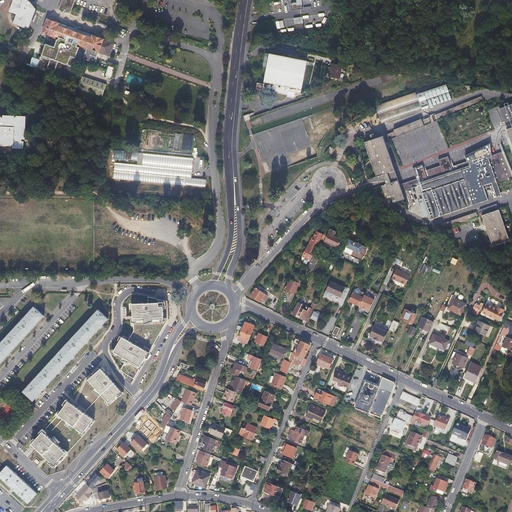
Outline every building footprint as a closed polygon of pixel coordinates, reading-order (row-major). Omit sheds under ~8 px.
[(14,0),(10,11),(17,14),(14,23),(24,26),(26,23),(30,24),(34,13),(33,7),(27,5),(28,0),(14,0)] [(62,0),(60,6),(70,10),(73,0),(62,0)] [(107,52),(111,42),(93,36),(94,34),(60,21),(61,20),(48,15),(42,32),(53,36),(53,37),(57,39),(72,44),(79,47),(87,49),(85,55),(95,58),(98,49),(107,52)] [(72,44),(57,39),(54,46),(45,43),(41,56),(41,57),(43,58),(43,56),(44,57),(44,58),(46,59),(46,58),(49,59),(46,67),(54,69),(57,60),(60,61),(62,57),(60,56),(62,51),(60,51),(61,49),(65,50),(64,51),(69,52),(72,44)] [(62,57),(60,61),(73,65),(79,47),(72,44),(69,52),(64,51),(65,50),(61,49),(60,51),(62,51),(60,56),(62,57)] [(306,63),(271,56),(265,85),(259,85),(258,90),(289,95),(289,92),(300,94),(306,63)] [(108,65),(105,74),(112,77),(115,67),(108,65)] [(329,80),(339,82),(341,68),(331,67),(329,80)] [(148,79),(130,72),(126,82),(144,89),(148,79)] [(82,76),(78,89),(102,97),(106,84),(82,76)] [(379,125),(449,100),(444,86),(415,97),(414,94),(373,107),(379,125)] [(479,96),(467,101),(469,107),(481,102),(479,96)] [(469,107),(467,101),(419,121),(418,120),(391,131),(391,133),(384,136),(387,141),(469,107)] [(511,105),(511,103),(497,108),(503,122),(511,118),(511,105)] [(23,140),(24,117),(1,116),(1,120),(0,120),(0,145),(12,146),(12,148),(22,149),(23,142),(20,142),(20,140),(23,140)] [(466,162),(450,167),(446,157),(436,160),(438,166),(423,172),(421,166),(411,169),(415,180),(416,184),(421,199),(418,200),(424,217),(427,216),(429,221),(487,200),(481,184),(489,182),(495,197),(500,195),(499,192),(511,186),(511,125),(504,129),(511,151),(511,174),(503,153),(490,157),(488,143),(463,156),(466,162)] [(400,193),(398,186),(381,137),(362,144),(374,178),(381,176),(384,185),(379,187),(383,199),(393,195),(395,203),(403,200),(400,193)] [(138,152),(113,150),(112,159),(137,161),(138,152)] [(115,163),(113,179),(206,188),(207,179),(192,178),(193,159),(143,154),(142,165),(115,163)] [(416,184),(415,180),(398,186),(400,193),(411,188),(410,186),(416,184)] [(495,203),(479,209),(492,246),(509,240),(495,203)] [(477,218),(475,212),(444,223),(446,229),(477,218)] [(324,234),(323,235),(321,239),(332,245),(332,247),(335,248),(336,247),(338,248),(342,239),(334,235),(336,232),(329,229),(327,235),(324,234)] [(321,239),(323,235),(316,232),(312,239),(309,246),(308,246),(307,245),(302,256),(307,258),(307,257),(311,259),(316,248),(317,248),(321,239)] [(350,239),(344,251),(353,255),(353,257),(362,260),(364,256),(365,257),(366,253),(365,252),(367,248),(357,243),(357,244),(353,242),(353,241),(350,239)] [(314,253),(308,267),(309,268),(308,272),(311,273),(320,256),(314,253)] [(410,275),(396,269),(391,278),(399,282),(405,285),(410,275)] [(286,285),(287,285),(286,289),(295,293),(301,279),(291,274),(286,285)] [(346,289),(330,282),(326,292),(341,299),(346,289)] [(264,300),(267,295),(255,287),(251,295),(260,301),(262,298),(264,300)] [(349,300),(360,305),(363,297),(358,294),(358,293),(357,292),(357,291),(354,289),(349,300)] [(363,297),(360,305),(362,307),(363,308),(366,309),(367,309),(370,310),(374,299),(364,295),(363,297)] [(124,372),(134,378),(167,319),(166,302),(158,298),(147,296),(147,303),(132,303),(133,331),(128,340),(122,337),(113,351),(126,359),(121,369),(122,371),(124,372)] [(453,298),(447,310),(460,316),(466,304),(453,298)] [(474,307),(480,310),(484,303),(481,301),(479,305),(476,303),(474,307)] [(292,315),(308,322),(313,310),(298,303),(292,315)] [(505,310),(498,307),(498,308),(487,303),(483,312),(501,320),(505,310)] [(0,363),(43,316),(34,308),(0,344),(0,363)] [(417,314),(405,309),(401,318),(412,323),(417,314)] [(33,400),(107,319),(98,311),(24,392),(33,400)] [(422,318),(418,327),(429,332),(434,323),(422,318)] [(393,320),(389,329),(395,332),(399,322),(393,320)] [(478,324),(475,331),(485,336),(490,326),(478,320),(476,324),(478,324)] [(498,343),(504,346),(511,328),(511,322),(508,321),(498,343)] [(246,322),(242,331),(251,335),(255,326),(246,322)] [(383,342),(387,332),(374,326),(370,336),(374,338),(373,339),(378,341),(379,340),(383,342)] [(251,335),(242,331),(238,339),(248,343),(251,335)] [(259,333),(256,341),(264,345),(268,337),(259,333)] [(433,334),(428,344),(444,351),(448,341),(433,334)] [(296,348),(294,352),(296,354),(292,363),(301,367),(302,365),(305,366),(308,359),(305,358),(310,345),(296,338),(294,343),(300,346),(298,349),(296,348)] [(470,347),(472,348),(475,343),(467,339),(465,344),(470,347)] [(274,343),(270,353),(283,359),(288,349),(274,343)] [(467,353),(473,356),(476,350),(472,348),(470,347),(467,353)] [(452,362),(463,367),(468,358),(457,353),(452,362)] [(253,368),(255,365),(259,367),(262,359),(254,356),(252,360),(250,360),(248,366),(253,368)] [(320,357),(316,367),(328,372),(332,362),(320,357)] [(470,378),(469,380),(474,382),(482,367),(471,362),(465,376),(470,378)] [(245,373),(248,367),(236,363),(233,369),(231,368),(230,373),(238,376),(240,371),(245,373)] [(101,368),(88,379),(109,403),(118,394),(119,395),(122,391),(119,388),(101,368)] [(337,370),(334,378),(336,379),(337,382),(336,384),(338,385),(338,384),(344,387),(344,386),(349,388),(353,377),(337,370)] [(281,389),(286,377),(275,373),(274,377),(272,376),(270,376),(268,382),(271,383),(270,385),(281,389)] [(179,374),(177,380),(194,387),(195,386),(203,390),(205,384),(193,379),(193,380),(179,374)] [(393,382),(382,376),(378,388),(365,383),(355,410),(381,419),(394,384),(393,382)] [(232,385),(230,390),(237,393),(240,394),(245,381),(237,377),(234,386),(232,385)] [(188,389),(181,402),(191,406),(197,393),(188,389)] [(223,399),(233,403),(237,393),(230,390),(227,389),(223,399)] [(334,405),(338,397),(319,389),(315,398),(334,405)] [(258,406),(269,410),(275,396),(264,392),(258,406)] [(420,400),(402,392),(398,402),(404,405),(406,401),(411,404),(410,407),(416,410),(420,400)] [(170,409),(175,411),(180,401),(176,399),(170,409)] [(72,403),(68,400),(65,404),(66,405),(58,415),(83,433),(93,420),(84,413),(86,411),(79,405),(77,408),(72,404),(72,403)] [(225,403),(221,413),(229,417),(233,407),(225,403)] [(23,409),(26,412),(31,407),(28,404),(23,409)] [(326,411),(311,405),(305,418),(320,424),(326,411)] [(184,408),(180,419),(189,422),(192,410),(184,408)] [(399,409),(395,418),(404,421),(410,424),(413,419),(413,417),(402,412),(403,410),(399,409)] [(161,425),(166,430),(173,416),(167,411),(163,420),(164,421),(161,425)] [(413,419),(422,423),(423,420),(427,422),(429,418),(418,413),(418,414),(415,413),(413,417),(413,419)] [(277,420),(274,419),(273,420),(264,416),(260,425),(270,429),(272,425),(275,426),(277,420)] [(448,421),(448,419),(445,418),(442,416),(441,418),(437,416),(433,425),(431,429),(437,431),(441,430),(444,431),(445,430),(449,421),(448,421)] [(404,421),(395,418),(390,429),(399,433),(404,421)] [(227,427),(215,423),(211,434),(223,438),(227,427)] [(470,429),(456,423),(452,432),(461,436),(460,439),(466,441),(470,429)] [(238,435),(252,441),(257,428),(246,424),(244,429),(241,428),(238,435)] [(182,430),(173,426),(168,439),(176,442),(179,437),(178,436),(179,433),(180,433),(182,430)] [(290,435),(294,436),(292,440),(296,441),(295,443),(300,444),(300,443),(301,443),(304,435),(308,437),(309,432),(297,427),(295,432),(291,431),(290,435)] [(51,463),(55,466),(58,462),(66,453),(43,432),(32,444),(52,462),(51,463)] [(421,436),(411,432),(406,443),(411,445),(416,448),(421,436)] [(141,449),(147,443),(138,435),(131,443),(139,451),(141,449)] [(216,439),(205,435),(203,441),(207,442),(205,449),(212,451),(216,439)] [(481,444),(491,448),(494,440),(485,435),(481,444)] [(118,451),(125,457),(132,450),(124,443),(118,451)] [(286,445),(282,454),(292,458),(296,449),(286,445)] [(230,447),(227,454),(236,457),(238,453),(233,451),(234,449),(230,447)] [(424,449),(420,459),(427,461),(431,452),(424,449)] [(214,458),(215,455),(200,450),(198,458),(197,461),(200,462),(209,465),(211,461),(208,460),(210,456),(214,458)] [(345,462),(353,466),(358,454),(350,451),(345,462)] [(383,451),(379,463),(387,466),(389,462),(392,463),(395,456),(386,452),(383,451)] [(492,463),(507,469),(511,457),(502,453),(502,454),(497,452),(492,463)] [(433,453),(427,468),(434,471),(440,456),(433,453)] [(448,454),(445,461),(454,465),(457,458),(448,454)] [(417,465),(418,461),(415,460),(409,474),(413,476),(417,465)] [(286,477),(291,464),(282,461),(279,468),(278,467),(276,472),(277,473),(286,477)] [(220,462),(216,471),(221,473),(219,476),(231,481),(236,470),(224,466),(225,464),(220,462)] [(387,466),(379,463),(376,470),(385,473),(387,466)] [(101,471),(107,477),(114,470),(108,464),(101,471)] [(0,477),(28,503),(37,493),(7,466),(1,473),(0,472),(0,477)] [(195,468),(190,480),(203,485),(208,473),(195,468)] [(244,478),(254,482),(258,472),(248,468),(244,478)] [(303,487),(301,493),(301,494),(305,495),(309,485),(315,471),(311,469),(303,487)] [(95,475),(88,483),(91,486),(99,478),(95,475)] [(154,477),(157,489),(167,486),(165,475),(163,475),(156,477),(154,477)] [(401,497),(403,491),(377,481),(371,478),(369,483),(389,491),(389,492),(401,497)] [(431,486),(430,488),(443,493),(447,483),(436,479),(433,487),(431,486)] [(475,484),(466,480),(463,488),(472,492),(475,484)] [(135,483),(136,492),(145,490),(143,481),(135,483)] [(283,489),(267,483),(264,488),(266,488),(264,492),(280,498),(283,489)] [(292,490),(301,493),(303,487),(295,483),(292,490)] [(86,484),(75,496),(81,503),(84,500),(85,502),(91,495),(89,493),(92,490),(87,485),(86,484)] [(368,485),(365,494),(375,499),(378,489),(368,485)] [(94,493),(95,500),(108,497),(107,490),(94,493)] [(301,493),(292,490),(288,501),(297,505),(301,494),(301,493)] [(431,494),(426,507),(429,509),(436,511),(441,498),(431,494)] [(307,500),(305,499),(303,503),(305,504),(303,507),(312,511),(317,499),(313,498),(312,502),(307,500)]
